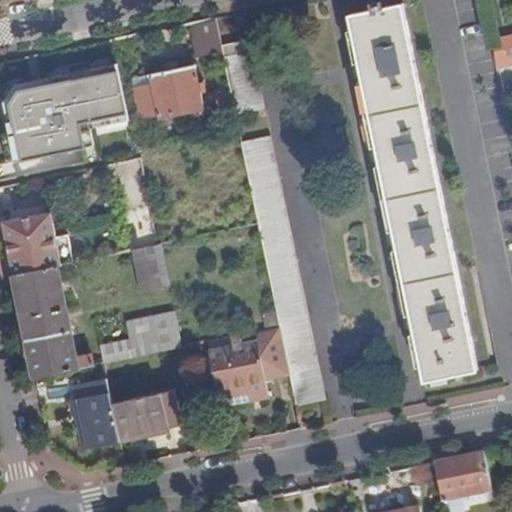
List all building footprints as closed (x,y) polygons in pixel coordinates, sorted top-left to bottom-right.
[(376,12),(352,18),(428,383),(481,372),(404,6),(384,10),(382,6),(376,7),(376,12)] [(223,49),(218,21),(193,27),(200,59),(225,54),(223,49)] [(511,40),(494,44),(499,72),(511,68),(511,40)] [(254,43),(223,49),(225,54),(237,117),(268,111),(254,43)] [(17,88),(6,106),(18,165),(95,149),(92,132),(131,124),(119,67),(17,88)] [(196,68),(133,82),(142,121),(160,118),(161,120),(191,114),(192,121),(205,119),(203,111),(206,111),(202,94),(206,93),(204,83),(200,84),(196,68)] [(511,68),(499,72),(505,100),(511,98),(511,68)] [(229,93),(218,95),(223,116),(234,114),(229,93)] [(293,378),(299,408),(328,402),(274,139),(244,146),(261,226),(282,328),(293,378)] [(8,240),(15,277),(63,267),(51,215),(5,225),(8,240)] [(171,289),(162,247),(160,247),(159,247),(134,253),(144,295),(171,289)] [(26,329),(37,380),(105,365),(104,359),(95,361),(94,357),(78,361),(60,274),(71,272),(69,266),(63,267),(15,277),(26,329)] [(134,359),(183,349),(176,315),(127,325),(134,359)] [(267,383),(293,378),(282,328),(211,344),(213,355),(211,355),(223,411),(271,401),(267,383)] [(95,450),(124,444),(122,437),(115,405),(110,381),(75,388),(78,402),(84,401),(95,450)] [(170,427),(171,431),(187,427),(179,392),(115,405),(122,437),(170,427)] [(86,451),(95,450),(84,401),(78,402),(75,403),(86,451)] [(124,444),(125,447),(173,437),(171,431),(170,427),(122,437),(124,444)] [(493,495),(486,456),(475,459),(436,467),(444,506),(493,495)] [(270,511),(268,501),(253,504),(254,511),(270,511)]
